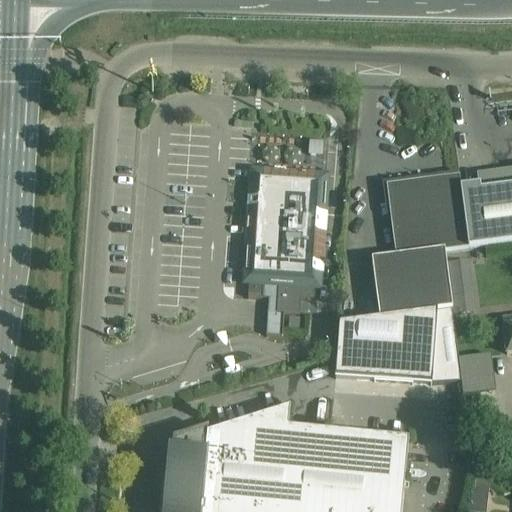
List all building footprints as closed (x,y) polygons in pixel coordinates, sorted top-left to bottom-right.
[(300,170),(301,164),(321,165),(322,137),(248,134),(247,168),(300,170)] [(511,171),(476,176),(478,188),(461,191),(469,252),(511,245),(511,171)] [(322,235),(324,217),(320,217),(323,183),(315,183),(315,178),(265,175),(265,179),(257,178),(255,201),(248,200),(248,209),(250,209),(248,229),(253,229),(249,281),(287,284),(315,286),(316,275),(319,275),(320,267),(317,267),(319,234),(322,235)] [(469,252),(461,191),(460,186),(451,179),(394,187),(387,196),(395,259),(371,262),(379,321),(435,314),(451,312),(452,312),(446,266),(445,255),(469,252)] [(469,263),(446,266),(451,301),(473,298),(469,263)] [(249,281),(248,300),(268,302),(267,315),(284,316),(300,317),(301,301),(309,302),(309,299),(314,300),(315,286),(287,284),(249,281)] [(340,326),(336,388),(437,387),(460,383),(451,312),(340,326)] [(267,315),(266,338),(282,339),(284,316),(267,315)] [(299,331),(300,321),(289,320),(288,330),(299,331)] [(511,320),(502,322),(506,356),(511,355),(511,320)] [(480,397),(475,360),(459,362),(463,399),(480,397)] [(402,511),(409,443),(289,432),(283,414),(207,438),(208,434),(174,444),(167,511),(402,511)]
